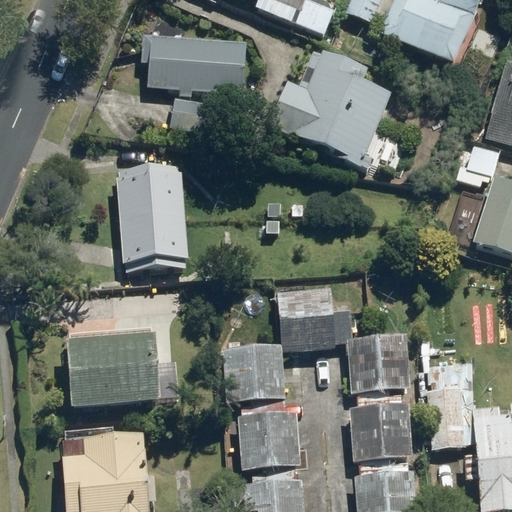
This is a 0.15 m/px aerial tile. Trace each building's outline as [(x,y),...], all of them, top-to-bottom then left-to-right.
[(238,0),(324,35),(334,11),(307,0),(238,0)] [(383,0),(352,0),(347,13),(374,24),(383,0)] [(437,0),(438,0),(437,0),(393,0),(378,35),(454,67),(482,0),(437,0)] [(250,49),(146,40),(144,68),(153,68),(151,93),(182,95),(182,101),(194,102),(195,96),(246,100),(250,49)] [(297,85),(285,80),(267,124),(333,152),(331,156),(361,168),(392,94),(363,82),(369,69),(322,50),(320,55),(311,51),(297,85)] [(511,60),(507,60),(486,135),(511,142),(511,60)] [(222,111),(177,104),(173,133),(217,141),(222,111)] [(386,139),(375,168),(397,177),(409,148),(386,139)] [(122,184),(120,184),(125,271),(191,266),(185,180),(181,180),(180,171),(121,175),(122,184)] [(511,181),(494,176),(473,240),(511,252),(511,181)] [(286,206),(266,206),(265,240),(285,241),(286,206)] [(339,349),(351,349),(355,399),(414,395),(410,343),(356,346),(354,316),(337,317),(336,296),(281,300),(284,352),(226,356),(229,410),(289,406),(286,359),(339,356),(339,349)] [(159,335),(69,341),(74,408),(164,402),(159,335)] [(434,397),(430,398),(433,455),(480,452),(481,461),(468,462),(470,487),(480,487),(481,500),(484,500),(485,511),(511,511),(511,410),(476,413),(474,369),(432,371),(434,397)] [(412,411),(354,416),(358,468),(416,463),(412,411)] [(300,419),(241,424),(245,477),(304,472),(300,419)] [(152,440),(63,446),(67,511),(156,511),(155,494),(152,440)] [(419,511),(417,479),(358,483),(360,511),(419,511)] [(307,511),(305,488),(246,492),(246,511),(307,511)]
